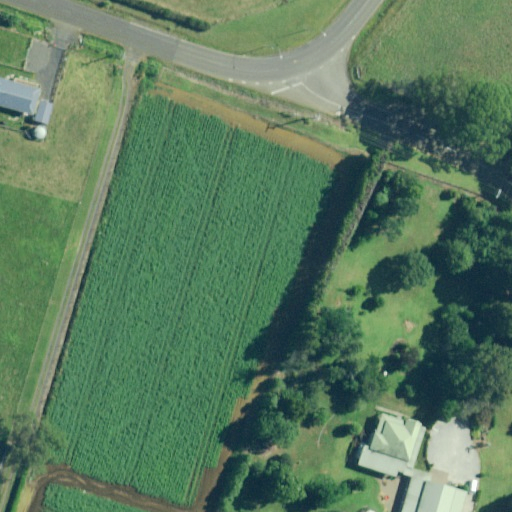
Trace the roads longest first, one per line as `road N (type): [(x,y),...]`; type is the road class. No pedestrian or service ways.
road 1 (tertiary): [(292,69),(229,68),(31,0)]
road 2 (unclassified): [(292,69),(332,101),(511,180)]
